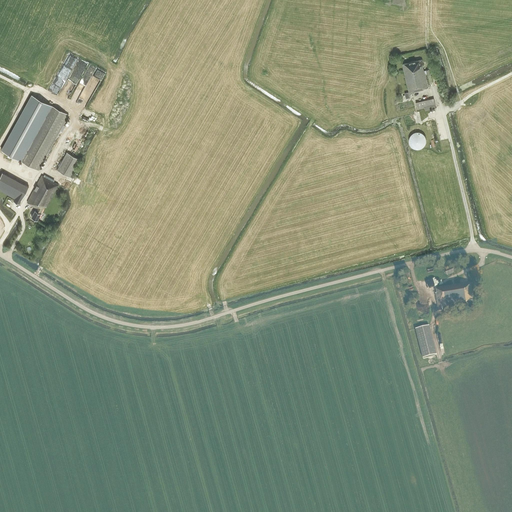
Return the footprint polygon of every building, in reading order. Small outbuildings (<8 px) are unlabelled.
[(423,65),(422,60),(402,64),(409,93),(405,94),(406,99),(410,98),(409,93),(424,90),(424,89),(428,88),(425,74),(427,74),(427,76),(431,75),(429,70),(426,70),(424,71),(423,66),(423,65)] [(68,115),(32,95),(2,151),(38,170),(68,115)] [(425,111),(436,108),(434,98),(416,103),(417,109),(424,108),(425,111)] [(412,133),(412,134),(411,135),(410,136),(410,137),(409,138),(409,139),(409,140),(409,141),(409,142),(409,143),(409,144),(410,144),(410,145),(411,146),(412,147),(413,148),(414,148),(415,149),(416,149),(417,149),(418,149),(419,149),(421,149),(421,148),(422,148),(423,147),(424,146),(425,145),(425,144),(426,143),(426,142),(426,141),(426,140),(426,139),(426,138),(426,137),(425,137),(425,136),(424,135),(423,134),(422,133),(421,133),(420,132),(419,132),(418,132),(417,132),(415,132),(414,132),(413,133),(412,133)] [(70,177),(79,160),(67,152),(57,170),(70,177)] [(2,172),(0,176),(0,190),(15,198),(13,201),(19,204),(28,187),(2,172)] [(46,207),(58,185),(58,184),(58,183),(57,183),(57,184),(53,182),(54,179),(49,177),(48,179),(42,175),(27,202),(31,204),(30,205),(36,208),(31,217),(37,220),(44,206),(46,207)] [(435,294),(438,307),(436,307),(437,312),(443,311),(442,307),(466,303),(466,302),(473,301),(471,283),(464,284),(460,285),(436,289),(437,294),(435,294)] [(435,356),(427,327),(416,330),(423,359),(435,356)]
